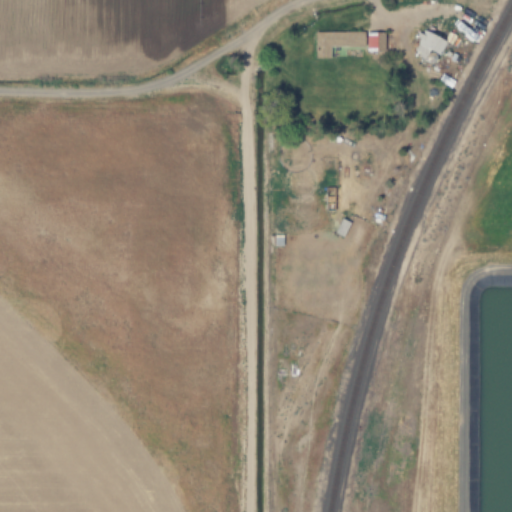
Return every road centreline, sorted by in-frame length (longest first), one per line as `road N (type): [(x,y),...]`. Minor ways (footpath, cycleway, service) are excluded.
road 1 (residential): [(148,88),(293,0)]
road 2 (residential): [(0,86),(148,88)]
